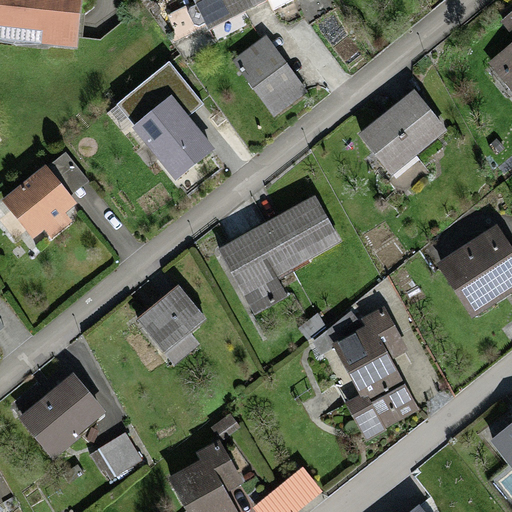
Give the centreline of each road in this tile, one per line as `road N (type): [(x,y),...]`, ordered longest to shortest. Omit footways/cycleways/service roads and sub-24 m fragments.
road 1 (residential): [(0,382),(468,0)]
road 2 (residential): [(342,511),(511,375)]
